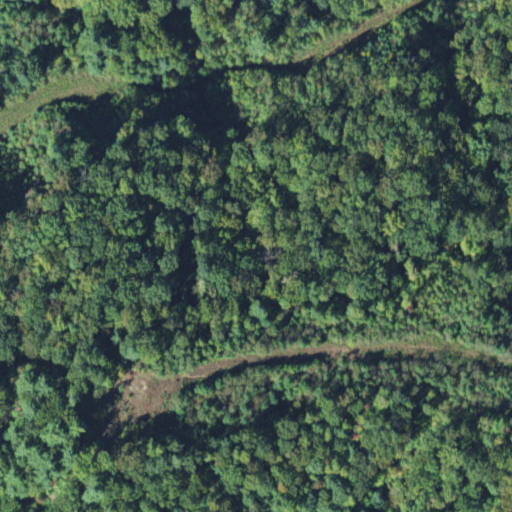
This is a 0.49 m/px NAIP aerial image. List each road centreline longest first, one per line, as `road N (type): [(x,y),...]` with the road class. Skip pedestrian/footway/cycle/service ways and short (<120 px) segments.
road 1 (residential): [(430,0),(323,38),(226,102),(65,87),(0,125)]
road 2 (residential): [(511,376),(418,352),(237,365),(181,381),(122,412)]
